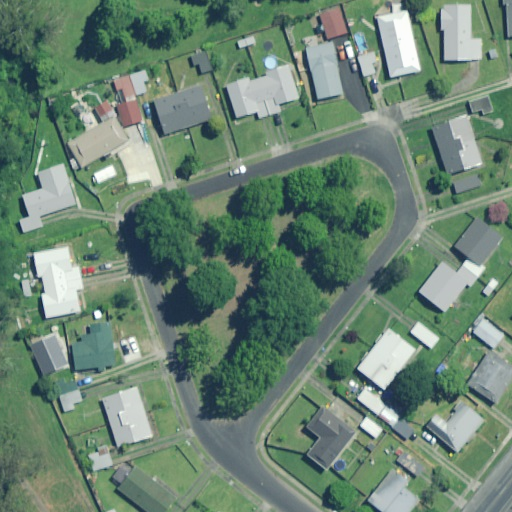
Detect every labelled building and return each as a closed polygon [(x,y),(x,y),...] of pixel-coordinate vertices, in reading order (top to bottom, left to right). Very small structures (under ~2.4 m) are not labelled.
[(511,0),(502,0),(503,5),(505,4),(508,38),(511,37),(511,0)] [(470,40),(470,6),(441,7),(441,28),(444,28),(444,61),(481,60),(481,40),(470,40)] [(347,34),(339,9),(319,15),(327,40),(347,34)] [(420,71),(407,11),(377,18),(390,78),(420,71)] [(235,41),(238,51),(258,45),(255,35),(235,41)] [(342,94),(331,44),(306,49),(318,100),(342,94)] [(212,71),(207,53),(191,57),(194,67),(199,66),(201,74),(212,71)] [(375,62),(373,53),(358,57),(363,77),(374,75),(371,63),(375,62)] [(278,105),(297,99),(288,67),(265,73),(266,77),(249,83),(248,80),(226,86),(236,119),(257,112),(259,119),(280,112),(278,105)] [(146,70),(114,79),(118,92),(122,91),(125,99),(146,93),(143,83),(149,81),(146,70)] [(210,120),(200,87),(154,101),(165,135),(210,120)] [(492,113),(487,98),(468,104),(472,114),(481,111),(482,116),(492,113)] [(103,124),(114,118),(115,117),(105,99),(93,105),(103,124)] [(142,122),(135,101),(117,107),(123,127),(142,122)] [(94,123),(80,103),(72,108),(86,128),(94,123)] [(103,124),(67,144),(81,169),(128,142),(114,118),(103,124)] [(476,167),(480,165),(466,120),(432,130),(446,176),(450,174),(456,194),(482,187),(476,167)] [(75,205),(63,166),(38,174),(43,190),(23,196),(30,219),(18,223),(22,235),(42,228),(39,217),(75,205)] [(148,182),(144,171),(126,177),(130,188),(148,182)] [(503,238),(479,220),(456,249),(480,268),(503,238)] [(72,271),(67,248),(34,255),(38,277),(42,276),(45,294),(41,295),(46,319),(80,312),(76,289),(82,288),(81,281),(79,269),(72,271)] [(467,284),(442,265),(420,294),(445,313),(467,284)] [(504,337),(482,320),(472,333),(494,349),(504,337)] [(417,321),(408,333),(432,351),(441,339),(417,321)] [(117,366),(111,322),(79,326),(81,343),(72,344),(75,371),(117,366)] [(357,370),(384,391),(415,350),(387,330),(357,370)] [(511,379),(511,366),(490,352),(468,387),(496,405),(511,379)] [(77,392),(74,379),(55,385),(58,397),(77,392)] [(152,437),(137,389),(102,399),(117,448),(152,437)] [(378,415),(386,405),(365,389),(356,399),(378,415)] [(483,422),(463,405),(446,425),(436,416),(426,428),(457,453),(483,422)] [(356,433),(323,408),(307,428),(320,439),(307,456),(327,471),(356,433)] [(113,466),(108,449),(88,455),(93,472),(113,466)] [(424,469),(403,452),(396,461),(417,478),(424,469)] [(165,511),(175,500),(135,468),(118,490),(145,511),(165,511)] [(408,482),(392,470),(367,501),(380,511),(409,511),(419,501),(403,489),(408,482)]
